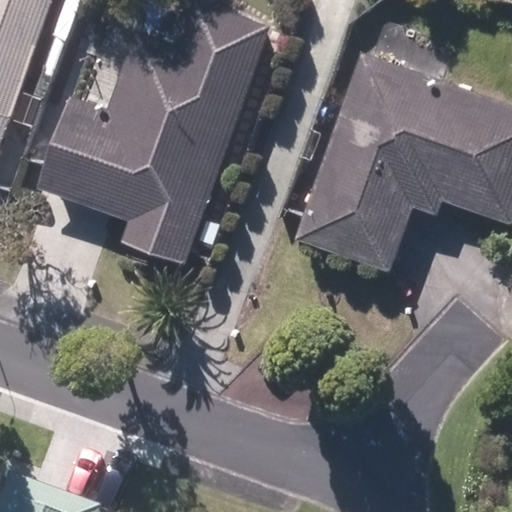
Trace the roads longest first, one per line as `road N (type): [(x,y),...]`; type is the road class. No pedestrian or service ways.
road 1 (residential): [(0,340),(365,469)]
road 2 (residential): [(365,469),(434,396),(477,327)]
